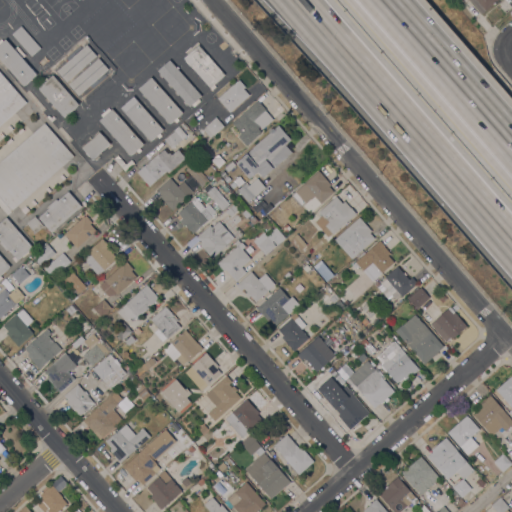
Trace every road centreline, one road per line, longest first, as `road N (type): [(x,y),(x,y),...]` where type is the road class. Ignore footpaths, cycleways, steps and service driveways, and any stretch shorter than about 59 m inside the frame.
road 1 (residential): [(511,344),(208,0)]
road 2 (residential): [(355,471),(112,197)]
road 3 (motorway): [(296,0),(511,246)]
road 4 (residential): [(506,338),(307,511)]
road 5 (motorway): [(511,144),(384,0)]
road 6 (residential): [(115,511),(0,379)]
